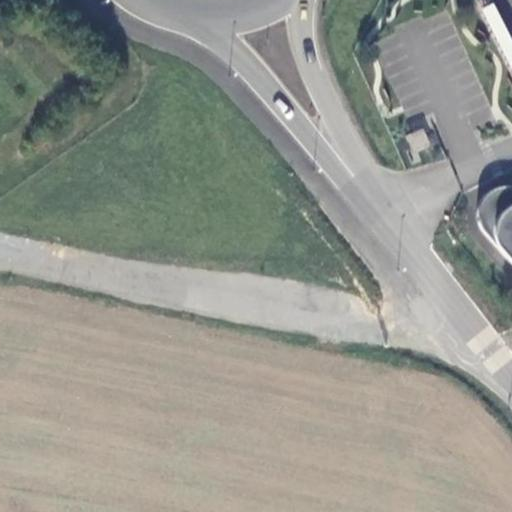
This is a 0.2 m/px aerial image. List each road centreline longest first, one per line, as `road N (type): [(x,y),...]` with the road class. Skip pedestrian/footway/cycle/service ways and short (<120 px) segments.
road 1 (tertiary): [(358,177),(511,373)]
road 2 (tertiary): [(201,19),(358,177)]
road 3 (tertiary): [(358,177),(315,75),(302,0)]
